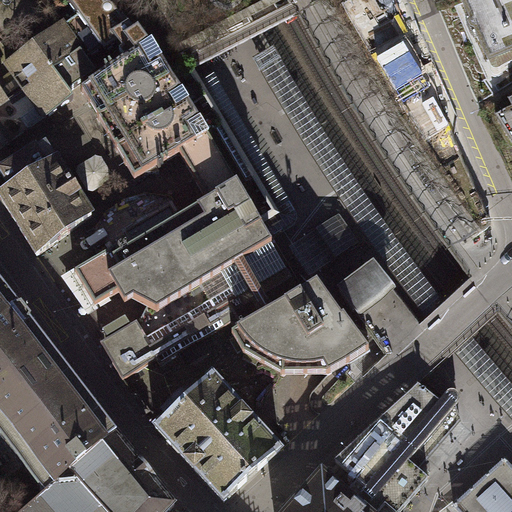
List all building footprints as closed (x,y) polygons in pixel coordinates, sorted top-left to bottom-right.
[(190,107),(152,42),(150,43),(138,28),(134,31),(123,16),(115,22),(112,18),(115,16),(116,12),(115,8),(109,0),(69,0),(67,2),(78,17),(64,28),(81,51),(88,61),(102,51),(105,55),(118,46),(122,52),(119,54),(125,61),(82,92),(135,182),(145,176),(160,174),(157,169),(180,155),(181,155),(180,153),(224,127),(206,97),(190,107)] [(511,0),(459,0),(494,77),(511,67),(511,0)] [(25,91),(81,51),(64,28),(62,25),(6,66),(12,73),(1,81),(0,80),(0,94),(6,102),(24,90),(25,91)] [(269,47),(249,59),(299,142),(323,181),(369,246),(421,317),(489,400),(511,424),(511,391),(433,297),(370,210),(313,123),(269,47)] [(7,104),(0,107),(0,141),(40,113),(46,121),(74,100),(69,93),(97,73),(88,61),(81,51),(25,91),(24,90),(6,102),(7,104)] [(224,127),(254,178),(270,169),(214,75),(199,84),(206,97),(224,127)] [(511,105),(498,113),(511,138),(511,105)] [(154,312),(157,314),(230,271),(243,263),(254,256),(271,246),(272,246),(267,237),(259,224),(275,214),(254,178),(224,127),(180,153),(181,155),(180,155),(208,203),(206,204),(199,209),(180,220),(177,218),(175,215),(173,215),(170,209),(127,234),(128,236),(117,242),(120,247),(75,274),(95,308),(119,294),(121,295),(140,305),(154,312)] [(0,173),(11,191),(0,198),(37,257),(92,217),(57,161),(47,168),(36,151),(0,173)] [(297,216),(296,212),(270,169),(254,178),(275,214),(259,224),(267,237),(269,237),(270,239),(292,226),(294,224),(296,221),(297,216)] [(360,245),(339,215),(289,250),(309,279),(360,245)] [(237,295),(284,267),(277,255),(271,246),(254,256),(243,263),(230,271),(232,271),(235,273),(238,277),(238,282),(237,286),(233,289),(237,295)] [(374,263),(337,291),(353,312),(390,285),(374,263)] [(232,271),(230,271),(157,314),(154,312),(132,326),(130,323),(129,324),(126,317),(103,331),(107,337),(105,338),(119,360),(112,364),(123,381),(156,362),(159,367),(232,325),(236,332),(301,294),(285,267),(284,267),(237,295),(233,289),(237,286),(238,282),(238,277),(235,273),(232,271)] [(0,281),(0,437),(45,496),(117,434),(0,281)] [(242,352),(243,354),(245,356),(243,360),(256,367),(259,363),(282,377),(329,376),(369,352),(344,317),(342,318),(318,284),(301,294),(236,332),(232,335),(234,339),(230,342),(238,355),(242,352)] [(382,304),(375,308),(366,313),(362,318),(362,321),(362,324),(375,341),(379,342),(382,342),(387,339),(395,331),(400,324),(400,316),(397,309),(390,305),(382,304)] [(155,429),(224,504),(281,451),(212,376),(189,398),(180,388),(170,397),(178,407),(155,429)] [(348,496),(322,474),(289,511),(380,511),(385,507),(391,511),(401,511),(428,481),(417,471),(461,422),(456,408),(459,404),(459,401),(458,398),(455,395),(452,395),(449,396),(446,399),(431,397),(419,386),(335,463),(358,484),(348,496)] [(170,511),(176,506),(117,434),(45,496),(26,511),(170,511)] [(511,511),(511,468),(505,460),(453,507),(458,511),(511,511)]
